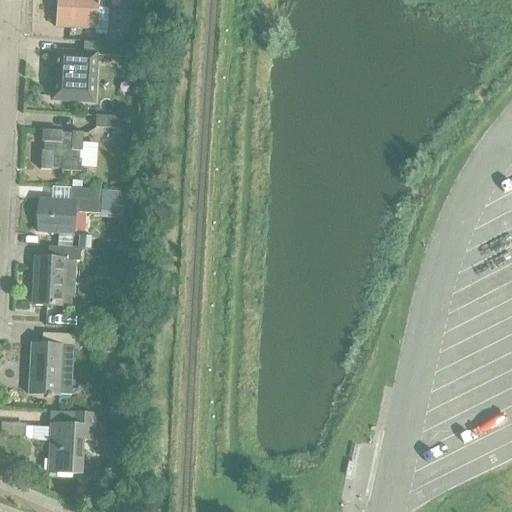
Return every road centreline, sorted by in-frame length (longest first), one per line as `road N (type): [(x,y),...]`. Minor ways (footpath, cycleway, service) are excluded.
road 1 (residential): [(511,124),(467,190),(440,260),(384,511)]
road 2 (residential): [(2,167),(10,0)]
road 3 (residential): [(385,511),(511,444)]
